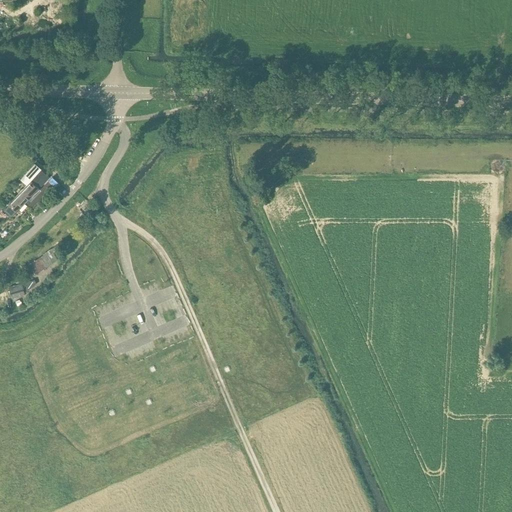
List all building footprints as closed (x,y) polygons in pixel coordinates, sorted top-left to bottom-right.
[(78,140),(78,136),(79,127),(68,126),(67,140),(78,140)] [(42,170),(34,179),(42,186),(50,178),(42,170)] [(53,186),(56,189),(60,185),(53,178),(49,181),(53,186)] [(28,199),(31,202),(41,191),(31,182),(5,210),(11,216),(17,211),(28,199)] [(53,186),(49,182),(43,187),(48,191),(53,186)] [(80,212),(75,217),(78,221),(84,216),(80,212)] [(42,255),(43,255),(29,265),(34,274),(56,259),(58,258),(63,254),(58,247),(59,247),(60,248),(65,245),(62,241),(57,244),(57,245),(50,250),(42,255)] [(11,297),(26,293),(26,292),(36,284),(34,280),(8,287),(10,292),(11,297)]
